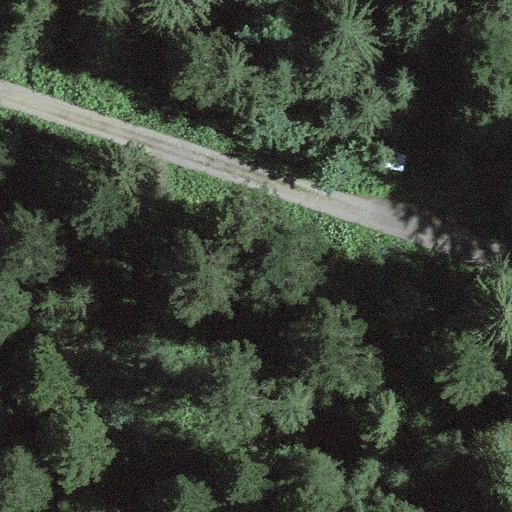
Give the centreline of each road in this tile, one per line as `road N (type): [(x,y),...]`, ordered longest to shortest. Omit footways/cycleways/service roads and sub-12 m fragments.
road 1 (track): [(399,219),(0,93)]
road 2 (track): [(511,167),(399,219)]
